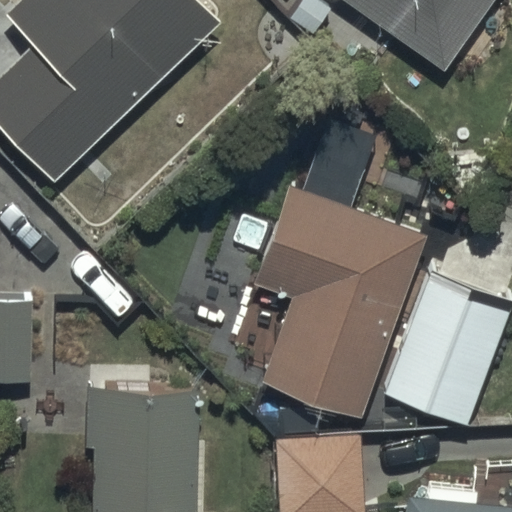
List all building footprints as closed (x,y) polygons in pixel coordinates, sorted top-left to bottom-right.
[(220,8),(212,0),(7,0),(36,30),(0,64),(0,105),(55,164),(220,8)] [(362,0),(443,58),(484,0),(362,0)] [(428,220),(289,169),(251,268),(291,283),(259,366),(358,404),(428,220)] [(511,302),(511,293),(430,261),(386,382),(472,413),(511,302)] [(33,290),(0,290),(0,367),(31,368),(33,290)] [(195,511),(197,382),(91,381),(89,511),(195,511)] [(364,424),(277,429),(277,511),(293,511),(365,510),(364,424)] [(511,511),(511,494),(407,483),(404,511),(511,511)]
